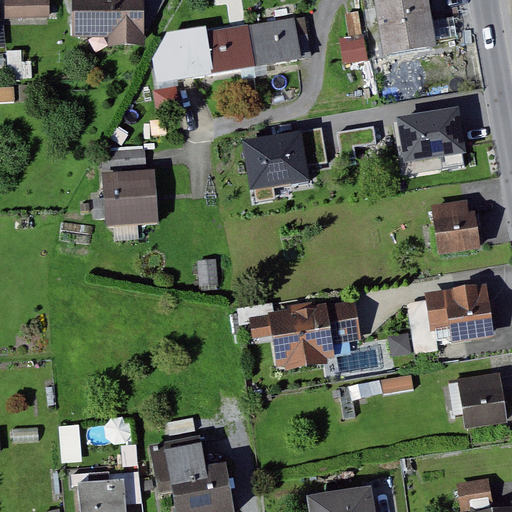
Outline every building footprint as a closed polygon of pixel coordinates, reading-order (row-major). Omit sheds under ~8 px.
[(51,0),(8,0),(9,19),(52,19),(51,0)] [(75,0),(76,38),(148,37),(147,0),(75,0)] [(433,0),(380,0),(378,0),(387,58),(441,50),(433,0)] [(261,69),(305,62),(299,20),(254,27),(261,69)] [(216,75),(261,69),(254,27),(210,34),(216,75)] [(157,61),(160,84),(197,78),(216,75),(210,34),(209,30),(173,35),(157,61)] [(369,39),(345,43),(348,65),(373,62),(369,39)] [(459,114),(422,119),(430,168),(472,161),(471,156),(467,125),(461,126),(459,114)] [(366,156),(362,130),(340,133),(344,159),(366,156)] [(317,133),(308,135),(314,170),(335,167),(327,131),(317,133)] [(308,135),(249,145),(257,195),(317,184),(314,170),(308,135)] [(151,149),(107,151),(107,168),(151,167),(151,160),(151,149)] [(160,173),(106,176),(109,228),(163,224),(161,199),(160,173)] [(434,208),(443,258),(485,250),(478,214),(473,215),(472,209),(471,202),(434,208)] [(221,261),(202,262),(204,287),(222,286),(221,261)] [(491,287),(429,296),(434,331),(453,329),(456,346),(499,340),(491,287)] [(358,302),(273,315),(282,371),(341,363),(338,346),(364,342),(358,302)] [(511,424),(504,375),(463,380),(469,430),(511,424)] [(153,447),(161,497),(174,495),(177,511),(236,511),(229,467),(210,470),(207,457),(202,438),(153,447)] [(129,511),(127,483),(81,486),(82,511),(129,511)] [(473,511),(492,511),(491,498),(489,486),(470,488),(473,511)] [(318,511),(373,511),(372,496),(317,503),(318,511)]
